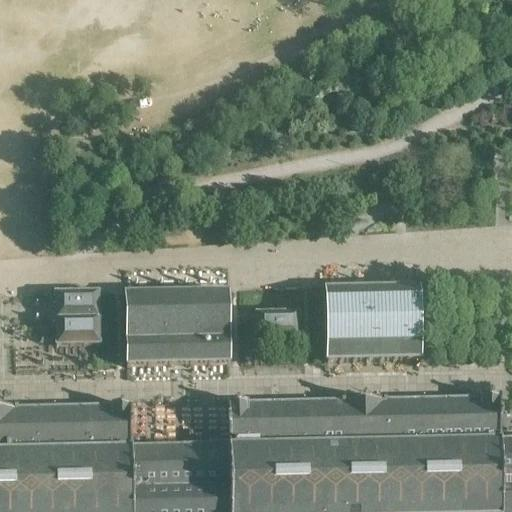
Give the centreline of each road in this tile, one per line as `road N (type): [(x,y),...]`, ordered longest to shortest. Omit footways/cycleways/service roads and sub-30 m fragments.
road 1 (residential): [(0,278),(511,255)]
road 2 (residential): [(0,390),(511,381)]
